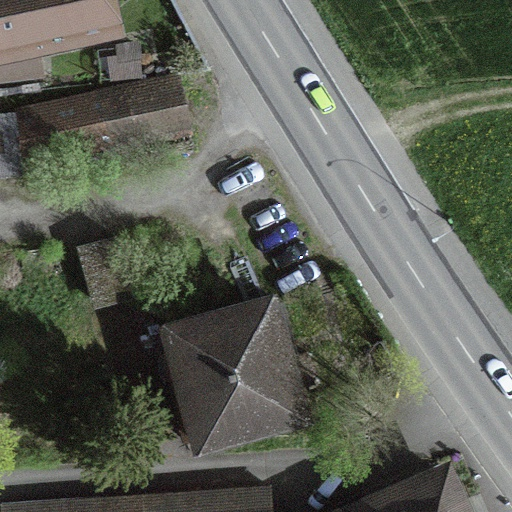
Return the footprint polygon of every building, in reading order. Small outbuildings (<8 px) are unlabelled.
[(105,0),(0,0),(0,72),(37,68),(35,46),(112,30),(105,0)] [(15,111),(22,169),(70,158),(73,172),(130,159),(129,153),(190,140),(178,77),(15,111)] [(0,171),(22,169),(15,111),(0,112),(0,171)] [(135,292),(119,237),(82,248),(98,302),(135,292)] [(281,302),(156,336),(186,440),(294,410),(276,345),(292,341),(281,302)] [(460,511),(444,474),(414,486),(412,481),(377,496),(380,502),(355,511),(460,511)] [(268,511),(267,488),(3,504),(3,511),(268,511)]
